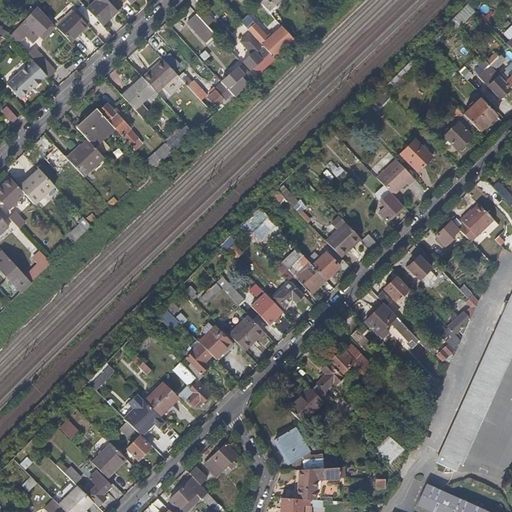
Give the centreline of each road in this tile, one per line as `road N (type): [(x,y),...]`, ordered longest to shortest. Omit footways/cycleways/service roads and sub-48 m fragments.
road 1 (residential): [(231,403),(511,132)]
road 2 (residential): [(171,0),(0,157)]
road 3 (residential): [(124,511),(231,403)]
